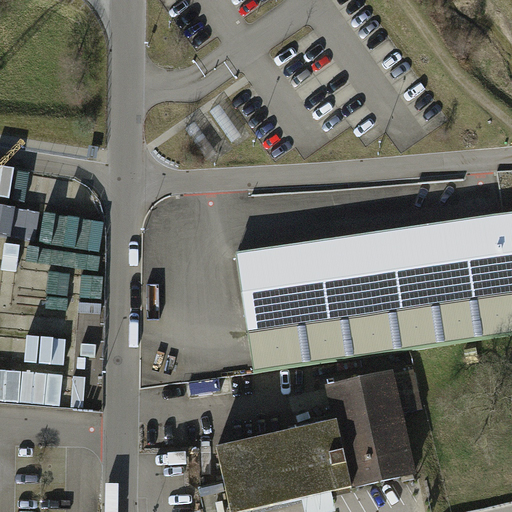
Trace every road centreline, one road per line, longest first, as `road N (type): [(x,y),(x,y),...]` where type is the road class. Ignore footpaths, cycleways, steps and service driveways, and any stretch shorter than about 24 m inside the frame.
road 1 (residential): [(127,181),(206,185),(511,157)]
road 2 (residential): [(127,181),(120,511)]
road 3 (residential): [(127,181),(130,0)]
road 4 (residential): [(0,158),(127,181)]
